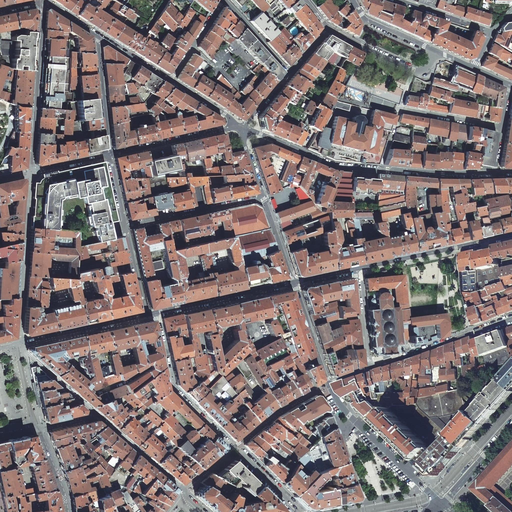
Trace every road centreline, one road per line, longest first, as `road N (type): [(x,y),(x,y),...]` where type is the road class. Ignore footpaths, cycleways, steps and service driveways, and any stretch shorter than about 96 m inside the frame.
road 1 (residential): [(242,127),(334,165),(494,173)]
road 2 (residential): [(441,505),(349,415),(328,382)]
road 3 (residential): [(42,3),(30,170)]
road 4 (residential): [(154,313),(172,385),(234,447)]
road 5 (residential): [(511,235),(356,269)]
road 6 (residential): [(368,368),(511,318)]
road 7 (residential): [(294,281),(154,313)]
road 8 (residential): [(125,225),(264,198)]
road 9 (residential): [(108,154),(242,127)]
road 10 (residential): [(144,315),(15,344)]
road 11 (residential): [(328,28),(413,70),(424,69),(433,50)]
road 12 (residential): [(108,154),(95,33)]
